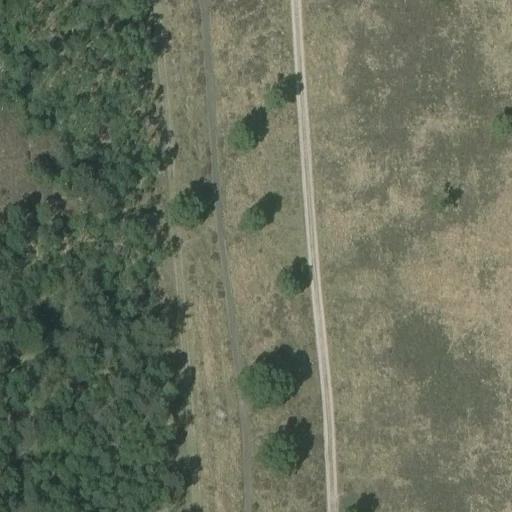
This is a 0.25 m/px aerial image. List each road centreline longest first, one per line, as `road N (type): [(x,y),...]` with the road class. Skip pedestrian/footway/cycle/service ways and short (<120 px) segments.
road 1 (track): [(293,0),(334,511)]
road 2 (track): [(153,0),(193,511)]
